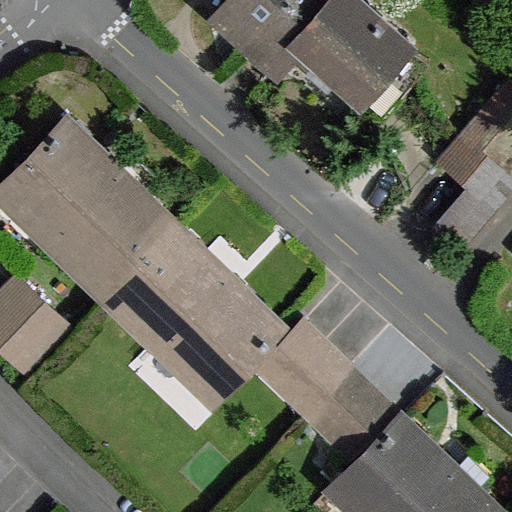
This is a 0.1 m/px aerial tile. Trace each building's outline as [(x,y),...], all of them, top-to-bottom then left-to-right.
[(413,39),(366,0),(225,0),(215,13),(282,70),(303,47),(364,95),(413,39)] [(463,245),(511,189),(511,84),(445,158),(474,184),(439,223),(463,245)] [(107,294),(176,224),(70,118),(11,178),(64,229),(52,241),(107,294)] [(224,387),(283,327),(176,224),(107,294),(163,348),(174,337),(224,387)] [(69,323),(18,275),(0,294),(0,338),(30,367),(69,323)] [(311,410),(352,365),(305,320),(262,365),(311,410)] [(353,450),(395,408),(352,365),(311,410),(353,450)] [(504,511),(404,414),(345,474),(382,511),(504,511)]
